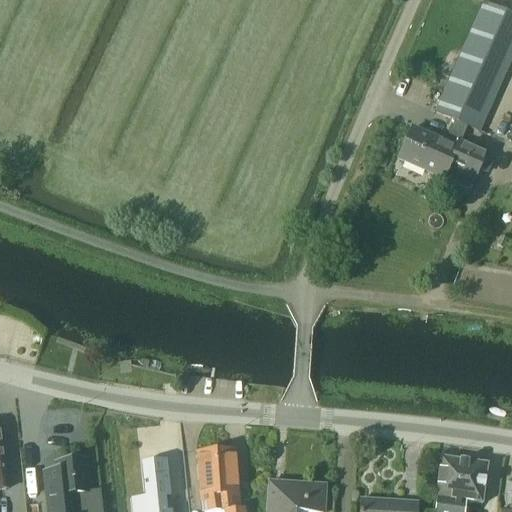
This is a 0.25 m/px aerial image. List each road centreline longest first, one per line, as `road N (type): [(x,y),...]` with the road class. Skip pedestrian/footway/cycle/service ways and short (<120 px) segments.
road 1 (residential): [(297,422),(305,293),(324,222),(414,0)]
road 2 (tertiary): [(297,422),(152,408),(0,377)]
road 3 (tertiary): [(511,442),(297,422)]
